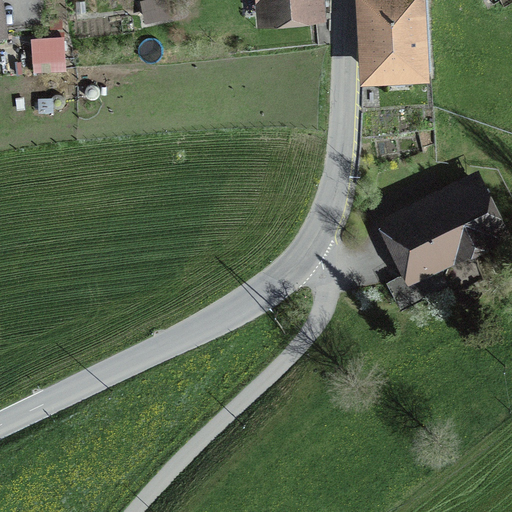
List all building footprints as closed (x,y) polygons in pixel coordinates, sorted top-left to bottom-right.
[(142,0),(146,15),(169,10),(167,0),(142,0)] [(316,12),(314,0),(265,0),(267,16),(316,12)] [(365,0),(369,72),(430,69),(426,0),(365,0)] [(62,56),(61,41),(36,42),(36,58),(62,56)] [(504,236),(478,185),(396,224),(417,268),(482,236),(486,245),(504,236)]
